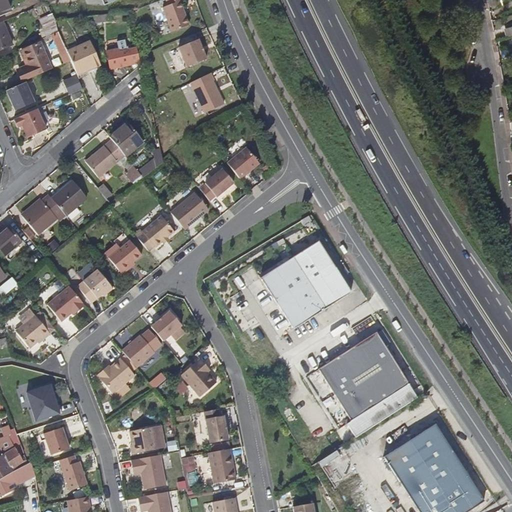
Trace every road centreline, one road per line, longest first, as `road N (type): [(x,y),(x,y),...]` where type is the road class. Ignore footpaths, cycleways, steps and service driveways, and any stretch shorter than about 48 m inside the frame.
road 1 (primary): [(296,0),(393,187),(511,375)]
road 2 (primary): [(511,332),(409,174),(319,0)]
road 3 (residential): [(511,480),(310,173)]
road 4 (residential): [(118,511),(108,452),(75,373),(76,357),(179,274)]
road 5 (residential): [(179,274),(236,366),(268,511)]
road 6 (residential): [(478,0),(510,206)]
road 7 (residential): [(310,173),(222,0)]
road 8 (unknown): [(450,388),(362,453),(388,511)]
road 9 (residential): [(179,274),(310,173)]
road 10 (residential): [(21,183),(114,105)]
